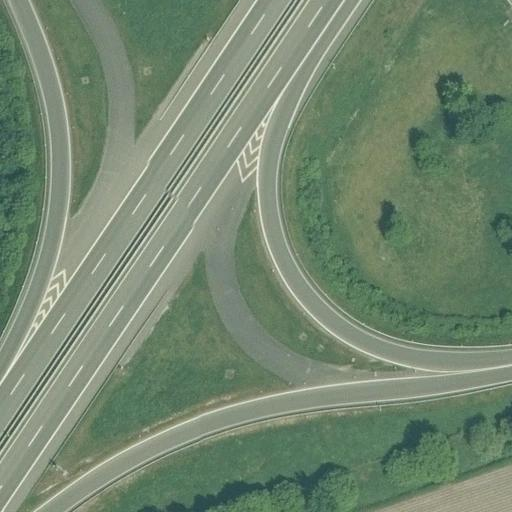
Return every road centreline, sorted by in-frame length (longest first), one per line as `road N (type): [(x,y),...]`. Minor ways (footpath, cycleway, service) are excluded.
road 1 (motorway): [(0,494),(280,77)]
road 2 (motorway): [(52,511),(144,457),(215,428),(279,411),(511,382)]
road 3 (motorway): [(511,364),(438,368),(390,360),(334,336),(306,306),(269,225),(280,77)]
road 4 (motorway): [(280,0),(29,371)]
road 5 (motorway): [(14,0),(56,129),(59,171),(29,371)]
